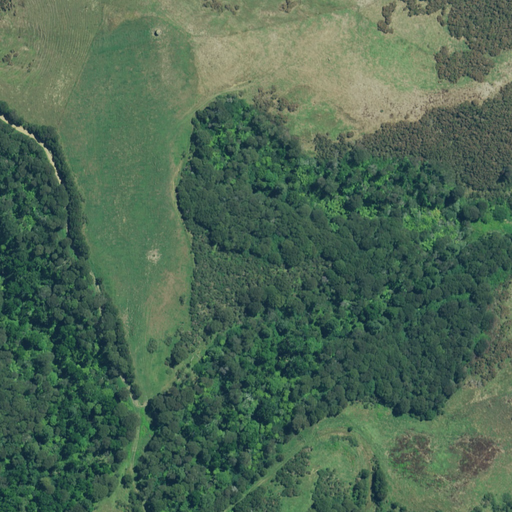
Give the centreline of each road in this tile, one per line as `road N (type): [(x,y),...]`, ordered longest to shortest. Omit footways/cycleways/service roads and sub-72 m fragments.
road 1 (track): [(139,511),(133,396),(70,239),(63,180),(40,137),(0,108)]
road 2 (track): [(372,511),(369,464),(358,446),(336,435),(317,439),(227,511)]
